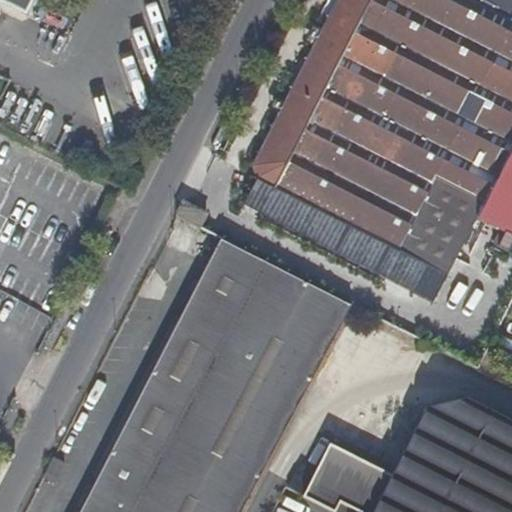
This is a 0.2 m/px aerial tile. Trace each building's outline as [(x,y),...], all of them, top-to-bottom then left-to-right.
[(0,0),(0,2),(1,0),(21,0),(18,6),(29,11),(34,0),(0,0)] [(511,21),(508,20),(470,0),(337,0),(321,33),(329,38),(323,49),(315,45),(254,163),(258,178),(279,188),(285,178),(357,214),(351,225),(400,250),(423,262),(446,274),(495,177),(511,185),(511,21)] [(511,11),(511,0),(470,0),(508,20),(511,11)] [(329,38),(321,33),(315,45),(323,49),(329,38)] [(351,225),(357,214),(285,178),(279,188),(271,202),(344,240),(351,225)] [(207,214),(184,202),(177,216),(200,228),(203,221),(207,214)] [(240,511),(351,305),(226,241),(81,511),(240,511)] [(423,262),(400,250),(394,261),(417,273),(423,262)] [(434,321),(425,346),(481,366),(490,341),(434,321)] [(506,448),(511,433),(511,422),(462,397),(426,407),(506,448)] [(511,511),(511,433),(506,448),(426,407),(371,511),(511,511)] [(55,457),(45,477),(57,483),(67,462),(55,457)]
